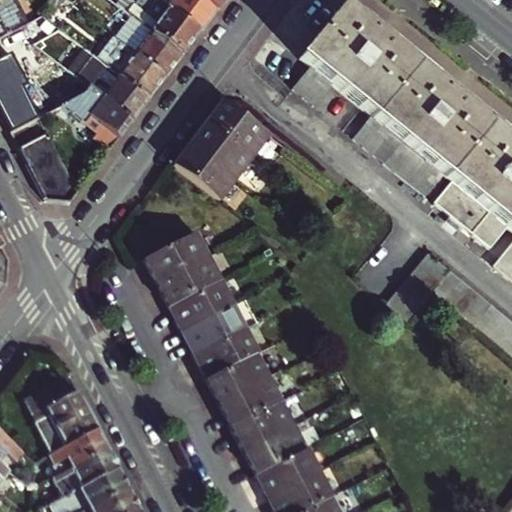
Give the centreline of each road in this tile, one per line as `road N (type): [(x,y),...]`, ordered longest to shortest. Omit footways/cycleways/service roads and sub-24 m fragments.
road 1 (residential): [(49,278),(259,0)]
road 2 (residential): [(171,511),(49,278)]
